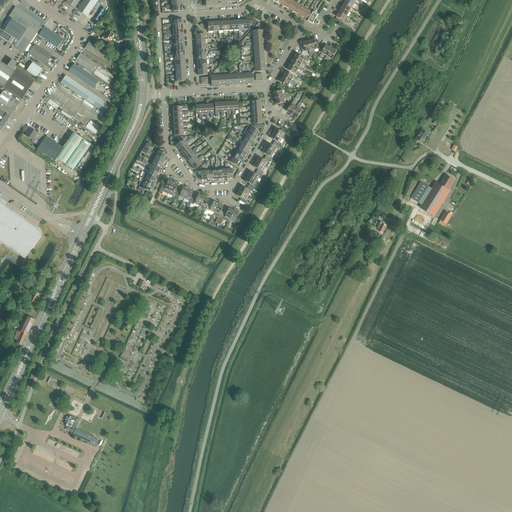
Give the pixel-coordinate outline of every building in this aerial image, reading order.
[(74,8),(79,0),(67,0),(66,3),(74,8)] [(98,0),(83,0),(77,10),(87,17),(98,0)] [(287,8),(291,10),(296,3),(291,0),(287,8)] [(300,5),(296,3),(291,10),(296,13),(300,5)] [(342,8),(349,12),(352,8),(344,3),(344,4),(342,8)] [(304,8),(300,5),(296,13),(300,15),(304,8)] [(0,37),(23,53),(35,35),(42,25),(24,13),(15,7),(8,17),(12,19),(3,31),(0,29),(0,37)] [(309,10),(304,8),(300,15),(304,18),(309,10)] [(336,11),(339,13),(339,12),(347,17),(349,12),(342,8),(340,11),(337,10),(336,11)] [(309,10),(304,18),(309,21),(313,13),(309,10)] [(344,21),(346,22),(349,18),(347,17),(339,12),(339,13),(336,17),(344,21)] [(313,13),(309,21),(308,22),(313,24),(316,20),(318,16),(313,13)] [(243,20),(244,29),(249,29),(249,23),(254,23),(255,24),(257,21),(255,20),(253,20),(248,20),(243,20)] [(57,47),(62,39),(44,27),(39,35),(57,47)] [(113,34),(108,31),(107,34),(104,38),(103,37),(101,39),(106,42),(107,40),(108,40),(109,41),(113,34)] [(309,41),(312,55),(314,54),(315,54),(314,53),(314,49),(317,48),(320,47),(319,41),(316,42),(315,39),(315,40),(314,38),(313,38),(313,39),(312,39),(312,40),(309,41)] [(310,55),(312,55),(309,41),(306,42),(305,41),(304,41),(304,40),(303,41),(303,43),(304,45),(301,46),(302,52),(305,51),(309,50),(310,55)] [(102,60),(104,57),(107,52),(89,41),(84,48),(102,60)] [(51,56),(32,43),(26,51),(29,53),(46,64),(51,56)] [(324,54),(327,56),(332,48),(333,47),(331,46),(330,46),(329,47),(326,45),(322,53),(319,57),(321,59),(324,54)] [(332,48),(327,56),(324,60),(327,62),(329,57),(332,59),(337,51),(338,50),(337,49),(336,50),(335,49),(335,50),(332,48)] [(293,59),(301,64),(306,66),(307,64),(303,61),(304,58),(297,54),(295,53),(294,54),(295,54),(294,55),(295,56),(293,59)] [(75,61),(109,84),(114,77),(80,54),(75,61)] [(290,64),(298,69),(303,71),(304,69),(299,67),(301,64),(293,59),(292,58),(291,59),(292,59),(291,60),(292,61),(290,64)] [(0,86),(21,100),(34,80),(14,66),(17,63),(11,60),(7,66),(0,61),(0,86)] [(25,70),(26,71),(36,77),(42,69),(32,62),(28,69),(27,68),(25,70)] [(296,72),(298,69),(290,64),(289,63),(288,64),(289,65),(288,66),(289,66),(287,69),(295,74),(300,76),(301,74),(296,72)] [(93,88),(98,80),(74,64),(68,71),(93,88)] [(281,76),(283,77),(291,81),(293,78),(297,81),(298,78),(294,76),(286,71),(284,74),(283,74),(283,75),(282,75),(281,76)] [(65,76),(61,83),(104,112),(105,113),(110,107),(107,105),(65,76)] [(294,86),(295,84),(291,81),(283,77),(281,80),(280,79),(280,80),(279,80),(278,81),(280,82),(288,87),(290,83),(294,86)] [(274,95),(275,99),(289,95),(288,93),(283,94),(282,90),(281,88),(275,89),(276,92),(273,93),(274,93),(272,93),(272,95),(273,95),(273,96),(274,95)] [(19,103),(2,92),(0,95),(0,102),(13,111),(19,103)] [(289,98),(289,95),(275,99),(276,102),(275,102),(275,104),(274,104),(275,105),(277,105),(279,104),(280,107),(286,105),(285,103),(284,99),(289,98)] [(290,116),(291,117),(292,117),(292,115),(297,107),(294,106),(297,101),(294,100),(292,104),(287,112),(290,114),(289,115),(291,116),(290,116)] [(297,107),(292,115),(295,117),(295,118),(296,119),(297,120),(298,118),(302,110),(299,109),(302,104),(299,103),(297,107)] [(0,127),(1,128),(10,116),(0,109),(0,127)] [(251,127),(249,132),(256,136),(259,131),(251,127)] [(55,159),(62,148),(38,131),(37,133),(30,128),(24,135),(32,140),(34,138),(41,143),(37,149),(53,161),(55,159)] [(273,133),(282,138),(284,134),(286,134),(287,132),(282,129),(280,131),(276,128),(273,133)] [(422,143),(428,134),(422,130),(414,141),(417,143),(419,141),(422,143)] [(249,132),(246,136),(254,141),(256,136),(249,132)] [(65,144),(56,158),(74,171),(86,154),(91,146),(73,133),(71,136),(67,141),(65,144)] [(275,141),(273,143),(279,146),(280,144),(279,143),(282,138),(273,133),(270,138),(275,141)] [(246,136),(243,140),(251,145),(254,141),(246,136)] [(182,140),(175,145),(179,149),(186,144),(187,143),(186,142),(188,141),(188,140),(186,137),(182,140)] [(243,140),(241,145),(249,149),(251,145),(243,140)] [(264,148),(273,153),(276,148),(277,149),(279,146),(273,143),(272,146),(267,143),(264,148)] [(186,144),(179,149),(182,153),(189,148),(186,144)] [(241,145),(238,149),(246,154),(249,149),(241,145)] [(189,148),(182,153),(185,157),(192,152),(189,148)] [(266,155),(265,158),(270,161),(272,158),(270,157),(273,153),(264,148),(262,152),(266,155)] [(238,149),(236,154),(243,158),(246,154),(238,149)] [(158,151),(156,156),(164,159),(166,154),(158,151)] [(192,152),(185,157),(188,162),(195,156),(198,154),(195,151),(194,152),(193,151),(192,152)] [(236,154),(233,158),(241,163),(243,158),(236,154)] [(156,156),(154,160),(162,164),(164,159),(156,156)] [(195,156),(188,162),(191,166),(198,160),(195,156)] [(230,158),(228,161),(230,163),(238,167),(241,163),(233,158),(232,157),(231,158),(230,158)] [(256,162),(265,167),(267,168),(269,163),(270,161),(265,158),(263,160),(259,157),(256,162)] [(154,160),(152,165),(160,169),(162,164),(154,160)] [(198,160),(191,166),(194,170),(201,164),(198,160)] [(258,169),(256,172),(262,175),(263,173),(262,172),(265,167),(256,162),(253,167),(258,169)] [(152,165),(150,169),(158,173),(160,169),(152,165)] [(150,169),(147,174),(156,178),(158,173),(150,169)] [(247,176),(256,182),(259,177),(260,178),(262,175),(256,172),(255,174),(250,172),(247,176)] [(144,173),(142,177),(145,179),(154,183),(156,178),(147,174),(144,173)] [(421,182),(411,197),(411,198),(422,205),(420,208),(434,217),(450,191),(449,190),(455,181),(449,177),(449,176),(447,175),(446,176),(446,175),(440,185),(436,182),(432,189),(421,182)] [(249,184),(248,186),(253,189),(255,187),(254,186),(256,182),(247,176),(245,181),(249,184)] [(142,177),(141,182),(151,187),(154,183),(145,179),(142,177)] [(163,184),(159,192),(162,193),(162,192),(167,194),(168,192),(173,182),(168,180),(165,185),(163,184)] [(140,182),(139,187),(149,192),(151,187),(141,182),(140,182)] [(168,192),(167,194),(172,196),(173,195),(175,197),(178,191),(175,190),(178,185),(173,182),(168,192)] [(239,191),(248,196),(251,191),(252,192),(253,189),(248,186),(246,189),(242,186),(239,191)] [(178,191),(175,197),(178,198),(179,196),(183,199),(188,189),(183,187),(180,192),(178,191)] [(188,189),(183,199),(188,201),(188,202),(190,204),(193,198),(190,197),(193,192),(188,189)] [(241,198),(239,201),(238,202),(244,206),(246,201),(245,201),(248,196),(239,191),(236,195),(241,198)] [(193,198),(190,204),(193,205),(194,203),(199,206),(203,196),(198,194),(196,199),(193,198)] [(203,196),(199,206),(203,208),(203,209),(206,211),(208,205),(206,204),(208,199),(203,196)] [(25,220),(0,202),(0,198),(0,199),(0,198),(0,242),(1,243),(2,244),(10,249),(25,259),(30,252),(31,250),(41,236),(41,234),(41,232),(40,231),(39,229),(38,228),(25,220)] [(208,205),(206,211),(208,212),(209,210),(214,213),(218,203),(213,201),(211,206),(208,205)] [(218,203),(214,213),(213,215),(218,217),(218,216),(221,218),(223,212),(221,211),(223,206),(218,203)] [(223,212),(221,218),(223,219),(223,220),(228,222),(229,220),(233,210),(228,208),(226,213),(223,212)] [(233,210),(229,220),(234,222),(233,223),(236,225),(238,219),(236,218),(238,213),(233,210)] [(439,223),(444,226),(445,224),(446,224),(452,215),(445,212),(440,221),(439,223)] [(381,221),(377,229),(379,230),(378,231),(383,233),(383,232),(386,226),(387,224),(381,221)] [(139,284),(137,287),(142,289),(144,286),(146,283),(141,280),(139,284)] [(29,297),(31,298),(29,301),(34,303),(39,294),(34,292),(33,294),(31,293),(29,297)] [(16,343),(21,346),(26,335),(27,336),(34,320),(26,316),(18,334),(16,333),(13,339),(17,341),(16,343)] [(50,378),(47,384),(57,388),(60,381),(50,378)] [(66,424),(65,426),(65,427),(66,425),(73,429),(71,434),(70,434),(88,443),(87,444),(86,444),(96,448),(95,448),(98,440),(93,438),(94,436),(93,436),(93,437),(75,429),(79,421),(70,416),(69,418),(66,417),(66,416),(66,417),(66,418),(66,419),(66,421),(66,422),(65,423),(66,424)]
